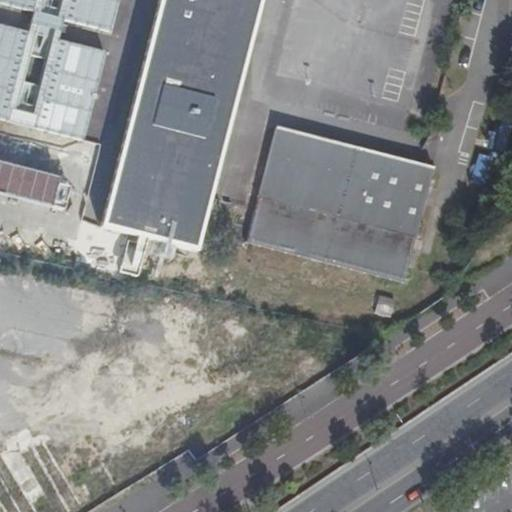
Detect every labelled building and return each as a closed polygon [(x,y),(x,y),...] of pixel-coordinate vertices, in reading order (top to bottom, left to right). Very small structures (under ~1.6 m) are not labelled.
[(0,24),(0,121),(81,138),(99,50),(55,41),(59,21),(109,32),(115,0),(0,0),(0,4),(27,10),(23,29),(0,24)] [(163,0),(110,212),(200,235),(260,0),(163,0)] [(417,39),(403,39),(401,89),(437,90),(441,8),(418,7),(417,39)] [(434,174),(275,131),(247,247),(406,287),(434,174)] [(0,452),(0,511),(58,511),(84,501),(79,489),(108,477),(91,436),(55,452),(49,438),(18,451),(29,475),(15,481),(2,452),(0,452)]
